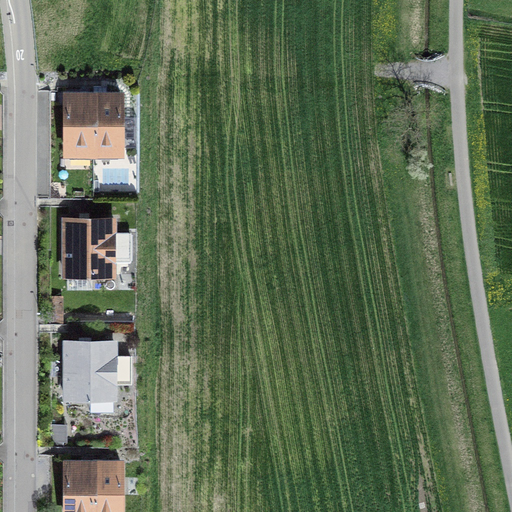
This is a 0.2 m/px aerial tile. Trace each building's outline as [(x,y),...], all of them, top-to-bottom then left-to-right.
[(66,152),(93,152),(93,96),(65,96),(66,152)] [(121,96),(93,96),(93,152),(121,151),(121,96)] [(65,219),(65,274),(113,274),(113,259),(129,259),(129,234),(113,234),(113,219),(65,219)] [(66,342),(66,396),(114,396),(114,383),(130,383),(130,356),(114,356),(114,342),(66,342)] [(65,511),(93,511),(93,464),(66,464),(65,511)] [(120,511),(121,464),(93,464),(93,511),(120,511)]
